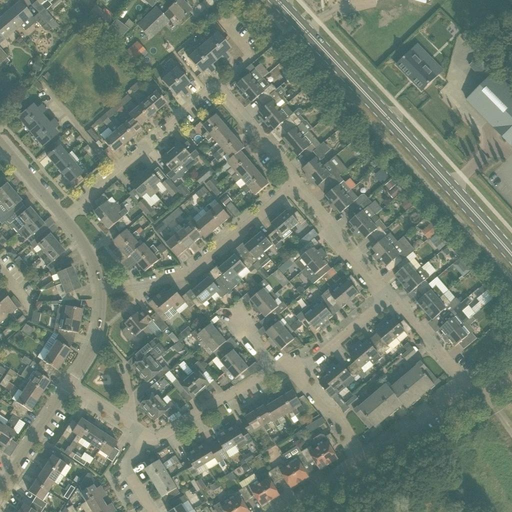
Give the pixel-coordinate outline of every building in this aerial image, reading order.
[(36,0),(44,9),(38,13),(47,23),(52,18),(47,12),(60,1),(59,0),(36,0)] [(191,10),(181,0),(178,0),(168,9),(169,9),(163,14),(156,7),(138,25),(149,38),(175,15),(179,21),(191,10)] [(25,31),(36,22),(19,2),(12,9),(2,18),(14,31),(20,25),(25,31)] [(105,28),(112,19),(95,5),(88,14),(105,28)] [(47,23),(38,13),(33,18),(42,28),(42,27),(47,23)] [(0,42),(14,31),(2,18),(0,19),(0,42)] [(129,29),(115,19),(107,30),(118,39),(129,29)] [(209,34),(207,36),(223,55),(224,56),(227,54),(226,52),(230,48),(217,33),(212,37),(209,34)] [(207,41),(202,45),(216,61),(220,57),(221,59),(224,56),(223,55),(207,36),(204,38),(207,41)] [(135,65),(148,53),(137,42),(124,53),(135,65)] [(195,46),(192,48),(208,67),(210,68),(213,66),(211,64),(216,61),(202,45),(198,49),(195,46)] [(415,45),(402,57),(427,85),(441,73),(415,45)] [(210,68),(208,67),(192,48),(190,50),(193,54),(188,58),(201,73),(205,69),(207,71),(210,68)] [(252,64),(238,76),(242,81),(237,85),(240,89),(238,91),(242,96),(264,78),(252,64)] [(169,68),(166,71),(182,90),(183,91),(186,89),(185,87),(189,83),(176,68),(171,72),(169,68)] [(183,91),(182,90),(166,71),(162,73),(165,77),(161,80),(174,96),(179,92),(180,94),(183,91)] [(511,89),(495,72),(467,101),(511,146),(511,89)] [(300,80),(295,74),(290,79),(297,84),(300,80)] [(261,103),(275,91),(277,90),(272,84),(270,85),(264,78),(242,96),(246,100),(248,98),(252,102),(257,98),(261,103)] [(40,92),(43,89),(37,81),(33,84),(40,92)] [(140,81),(135,85),(138,89),(143,85),(140,81)] [(133,93),(138,89),(135,85),(130,89),(133,93)] [(157,111),(166,103),(156,91),(147,99),(157,111)] [(265,123),(286,105),(275,91),(261,103),(265,108),(260,112),(264,117),(262,119),(265,123)] [(430,128),(445,116),(425,93),(416,102),(424,111),(419,115),(430,128)] [(123,99),(119,103),(122,107),(131,99),(128,95),(123,99)] [(157,111),(147,99),(138,107),(148,119),(157,111)] [(317,103),(321,108),(325,105),(320,100),(317,103)] [(114,107),(109,111),(112,115),(122,107),(119,103),(114,107)] [(22,126),(38,112),(40,110),(38,108),(36,109),(34,107),(32,104),(17,117),(23,125),(21,126),(22,126)] [(284,130),(298,118),(294,113),(293,114),(286,105),(287,105),(286,105),(265,123),(269,127),(271,125),(275,129),(280,125),(284,130)] [(148,119),(138,107),(129,115),(141,129),(139,126),(148,119)] [(40,110),(38,112),(22,126),(22,127),(23,125),(29,132),(45,119),(41,115),(43,113),(40,111),(40,110)] [(112,115),(109,111),(100,119),(103,122),(106,126),(111,122),(108,119),(112,115)] [(141,129),(129,115),(128,115),(131,118),(122,125),(132,137),(141,129)] [(203,135),(206,139),(223,123),(221,120),(221,119),(220,120),(216,115),(203,126),(208,132),(203,135)] [(298,118),(284,130),(288,135),(283,139),(287,144),(285,146),(288,150),(309,132),(302,124),(303,123),(298,118)] [(49,124),(45,119),(29,132),(36,139),(34,141),(51,126),(53,125),(50,122),(49,124)] [(217,143),(230,131),(226,127),(227,126),(226,126),(223,123),(206,139),(208,141),(213,138),(217,143)] [(42,147),(57,134),(54,129),(55,128),(53,125),(51,126),(34,141),(35,141),(36,140),(42,147)] [(132,137),(122,125),(113,133),(123,145),(132,137)] [(96,142),(98,141),(100,139),(90,128),(87,132),(94,140),(96,142)] [(215,159),(237,140),(235,137),(235,136),(234,136),(230,131),(217,143),(222,148),(213,156),(215,159)] [(309,132),(288,150),(292,154),(294,152),(298,156),(303,152),(304,154),(307,157),(321,145),(310,131),(309,132)] [(123,145),(113,133),(103,141),(114,153),(123,145)] [(79,144),(84,141),(80,135),(76,138),(79,144)] [(359,138),(359,139),(353,144),(357,148),(363,143),(359,138)] [(218,162),(222,158),(227,154),(231,159),(241,151),(245,148),(240,143),(241,143),(240,142),(240,143),(237,140),(215,159),(218,162)] [(171,151),(183,165),(188,161),(191,164),(200,156),(187,141),(182,146),(180,143),(171,151),(170,149),(169,150),(171,151)] [(305,175),(308,180),(323,167),(318,160),(330,150),(324,142),(321,145),(307,157),(304,160),(308,165),(303,169),(307,173),(305,175)] [(87,153),(91,150),(87,145),(83,148),(87,153)] [(47,156),(55,165),(66,155),(59,146),(56,148),(47,156)] [(91,158),(95,154),(91,150),(87,153),(91,158)] [(169,167),(165,171),(174,182),(178,179),(181,179),(184,176),(184,174),(187,171),(183,165),(171,151),(162,159),(169,167)] [(245,156),(241,151),(231,159),(227,162),(232,168),(227,172),(230,175),(248,159),(245,156),(245,155),(245,156)] [(55,165),(62,175),(74,164),(66,155),(55,165)] [(241,179),(255,167),(251,163),(251,162),(250,162),(248,159),(230,175),(237,183),(241,179)] [(330,161),(323,167),(308,180),(312,184),(314,182),(318,186),(320,184),(325,189),(340,176),(341,174),(330,161)] [(82,174),(74,164),(62,175),(70,184),(82,174)] [(209,167),(205,170),(210,176),(214,173),(209,167)] [(255,167),(241,179),(246,185),(242,188),(244,191),(262,176),(259,173),(259,172),(255,167)] [(143,171),(139,175),(155,195),(159,191),(162,194),(166,189),(172,197),(179,192),(168,179),(162,184),(150,169),(145,173),(143,171)] [(382,169),(378,173),(384,179),(388,176),(382,169)] [(151,198),(155,195),(139,175),(135,178),(136,181),(132,185),(142,198),(147,193),(151,198)] [(256,195),(269,184),(265,179),(265,178),(264,179),(262,176),(244,191),(246,194),(251,190),(256,195)] [(328,202),(331,206),(351,189),(340,176),(325,189),(329,193),(326,196),(328,198),(330,200),(328,202)] [(396,185),(391,180),(385,186),(390,190),(396,185)] [(211,190),(215,187),(210,181),(206,184),(211,190)] [(0,203),(13,192),(6,184),(0,188),(0,203)] [(391,191),(396,196),(402,191),(398,186),(396,188),(396,187),(391,191)] [(190,193),(185,187),(180,192),(185,197),(190,193)] [(221,193),(215,187),(211,190),(217,197),(221,193)] [(351,189),(331,206),(335,211),(337,209),(341,213),(343,211),(347,216),(359,206),(361,204),(368,198),(365,195),(361,195),(358,198),(351,189)] [(12,215),(9,211),(21,201),(13,192),(0,203),(0,223),(1,225),(4,222),(9,218),(12,215)] [(112,198),(109,200),(104,194),(94,202),(99,208),(95,212),(103,222),(120,207),(112,198)] [(232,201),(227,195),(221,201),(225,206),(232,201)] [(359,206),(347,216),(352,221),(350,222),(354,226),(350,229),(354,234),(376,215),(369,207),(372,204),(368,198),(361,204),(359,206)] [(154,211),(144,200),(138,205),(148,217),(154,211)] [(404,203),(408,209),(412,206),(408,200),(404,203)] [(226,207),(231,212),(236,208),(231,202),(226,207)] [(209,204),(207,207),(222,225),(225,222),(230,217),(219,204),(213,209),(209,204)] [(114,226),(120,232),(131,222),(125,215),(128,213),(124,208),(123,210),(120,207),(103,222),(109,230),(114,226)] [(222,225),(207,207),(204,209),(207,214),(202,218),(213,232),(218,228),(219,227),(222,225)] [(15,213),(12,215),(9,218),(4,222),(11,230),(13,228),(17,233),(37,216),(29,208),(18,217),(15,213)] [(177,218),(183,213),(179,208),(173,214),(177,218)] [(288,210),(279,217),(290,230),(299,223),(301,225),(305,221),(297,211),(293,215),(288,210)] [(203,236),(202,236),(205,239),(208,236),(209,236),(213,232),(202,218),(197,223),(190,215),(187,218),(203,236)] [(354,234),(357,238),(361,235),(365,239),(370,234),(374,239),(384,231),(380,226),(377,229),(373,224),(379,219),(376,215),(354,234)] [(23,235),(30,243),(42,233),(39,229),(44,225),(37,216),(17,233),(20,237),(23,235)] [(290,230),(279,217),(271,225),(276,230),(271,234),(279,244),(292,232),(290,230)] [(194,243),(202,236),(203,236),(187,218),(179,225),(183,229),(194,243)] [(431,224),(425,230),(431,236),(437,231),(431,224)] [(127,230),(114,241),(118,246),(118,247),(119,247),(121,250),(143,231),(141,228),(132,236),(127,230)] [(194,243),(183,229),(178,234),(174,229),(171,232),(186,250),(189,247),(190,247),(194,243)] [(314,229),(300,241),(304,246),(318,234),(314,229)] [(36,254),(39,258),(57,243),(49,235),(46,231),(30,244),(34,248),(37,245),(41,250),(36,254)] [(128,258),(131,255),(141,247),(137,242),(141,238),(144,236),(143,231),(121,250),(124,253),(123,253),(124,253),(128,258)] [(384,231),(374,239),(378,244),(373,249),(376,253),(373,256),(376,260),(392,247),(385,238),(387,236),(384,231)] [(183,252),(186,250),(171,232),(168,234),(172,239),(166,244),(178,257),(183,253),(183,252)] [(275,247),(279,244),(271,234),(266,238),(262,232),(253,240),(264,252),(273,245),(275,247)] [(435,244),(441,250),(445,245),(441,240),(440,239),(435,244)] [(266,255),(264,252),(253,240),(245,247),(249,252),(245,256),(253,266),(255,269),(258,272),(258,271),(265,280),(269,277),(262,268),(260,265),(269,258),(266,255)] [(406,258),(411,254),(407,250),(408,249),(404,245),(403,245),(399,241),(397,242),(392,247),(376,260),(380,264),(383,261),(387,266),(385,267),(390,272),(397,266),(406,258)] [(46,266),(50,271),(62,260),(59,256),(64,251),(57,243),(39,258),(43,262),(48,257),(51,262),(46,266)] [(136,260),(138,264),(155,249),(153,246),(149,250),(144,244),(141,247),(131,255),(135,260),(135,261),(136,260)] [(160,253),(165,248),(161,244),(156,248),(160,253)] [(308,266),(324,252),(321,248),(317,251),(313,247),(308,251),(304,247),(292,258),(291,257),(283,265),(287,270),(300,258),(304,261),(308,266)] [(13,259),(17,255),(11,248),(7,252),(13,259)] [(158,252),(155,249),(138,264),(141,266),(140,267),(141,267),(145,272),(158,262),(153,256),(158,252)] [(329,268),(327,265),(328,264),(324,259),(328,256),(324,252),(308,266),(302,272),(303,273),(303,274),(305,278),(308,278),(313,284),(320,279),(318,277),(329,268)] [(234,256),(227,262),(238,275),(242,279),(250,272),(248,270),(253,266),(245,256),(240,260),(236,255),(234,256)] [(406,258),(397,266),(401,270),(395,275),(402,284),(417,272),(406,258)] [(457,270),(464,264),(460,259),(453,265),(457,270)] [(66,270),(62,260),(50,271),(49,271),(51,276),(57,274),(59,279),(53,281),(55,286),(76,277),(72,267),(66,270)] [(223,275),(218,279),(231,294),(233,292),(232,290),(238,285),(233,279),(238,275),(227,262),(218,269),(223,275)] [(428,285),(425,281),(430,277),(422,268),(417,272),(402,284),(410,293),(416,288),(419,292),(428,285)] [(278,278),(283,275),(279,270),(274,274),(278,278)] [(29,278),(34,283),(39,279),(37,276),(33,275),(29,278)] [(336,283),(335,284),(353,305),(358,301),(355,298),(359,294),(358,292),(363,289),(351,275),(347,279),(343,282),(340,279),(335,283),(336,283)] [(80,288),(76,277),(55,286),(59,296),(60,296),(62,301),(78,300),(74,290),(80,288)] [(209,277),(200,285),(211,297),(217,293),(221,297),(222,298),(228,293),(229,295),(231,294),(218,279),(214,283),(209,277)] [(255,311),(275,295),(278,292),(275,289),(274,290),(273,289),(268,294),(264,289),(269,285),(265,280),(252,290),(256,295),(251,300),(253,302),(255,304),(252,306),(255,309),(256,310),(255,311)] [(45,290),(54,287),(52,282),(43,287),(45,290)] [(350,308),(353,305),(335,284),(322,295),(325,298),(333,307),(338,303),(342,308),(347,304),(350,308)] [(207,301),(211,297),(200,285),(192,292),(197,297),(192,301),(195,304),(200,311),(205,307),(203,304),(207,301)] [(429,285),(428,285),(419,292),(423,297),(417,302),(425,311),(443,295),(435,286),(432,289),(429,285)] [(478,290),(482,294),(486,291),(482,286),(478,290)] [(192,301),(186,294),(181,298),(174,289),(168,294),(165,290),(162,292),(177,310),(185,302),(190,308),(195,304),(192,301)] [(0,308),(7,317),(16,308),(9,300),(3,292),(1,291),(0,291),(0,308)] [(158,307),(154,310),(164,322),(168,318),(170,320),(179,312),(177,310),(162,292),(153,300),(158,307)] [(274,301),(278,298),(275,295),(255,311),(256,311),(259,315),(262,313),(265,317),(266,317),(268,316),(271,320),(272,320),(279,314),(287,307),(283,302),(278,306),(274,301)] [(442,319),(464,301),(461,297),(458,299),(457,298),(450,304),(443,295),(425,311),(433,320),(438,315),(442,319)] [(16,308),(17,309),(21,306),(13,296),(9,300),(16,308)] [(469,320),(461,311),(472,302),(468,297),(464,301),(442,319),(446,324),(440,329),(444,333),(441,335),(445,340),(469,320)] [(333,307),(325,298),(321,301),(318,299),(310,306),(313,311),(327,327),(331,323),(328,320),(333,316),(329,311),(333,307)] [(58,305),(56,317),(80,322),(82,309),(77,308),(78,300),(62,301),(59,301),(51,302),(51,305),(58,305)] [(42,302),(36,302),(34,307),(36,312),(42,302)] [(323,330),(327,327),(313,311),(310,306),(296,316),(299,320),(303,325),(307,329),(311,325),(316,330),(320,327),(323,330)] [(137,313),(125,323),(128,327),(124,331),(123,335),(127,339),(131,340),(136,336),(148,326),(153,322),(162,332),(168,327),(156,313),(150,318),(144,310),(139,315),(137,313)] [(31,321),(38,322),(39,312),(32,311),(31,321)] [(283,319),(279,314),(272,320),(271,320),(266,325),(270,329),(266,333),(270,337),(268,339),(271,343),(270,344),(290,327),(287,324),(283,327),(279,322),(283,319)] [(20,324),(26,319),(22,315),(17,320),(20,324)] [(53,333),(57,335),(70,341),(72,333),(77,334),(80,322),(56,317),(53,333)] [(477,339),(472,334),(475,331),(470,325),(476,321),(473,317),(469,320),(445,340),(449,344),(451,342),(455,347),(459,344),(464,350),(477,339)] [(383,322),(396,338),(405,331),(407,334),(412,330),(404,320),(399,324),(394,318),(390,322),(387,319),(383,322)] [(202,347),(222,330),(221,331),(217,327),(215,329),(211,324),(211,325),(207,320),(206,321),(193,332),(191,334),(202,347)] [(382,339),(377,343),(385,352),(390,348),(388,346),(397,338),(396,338),(383,322),(379,326),(382,329),(377,333),(382,339)] [(25,324),(21,330),(30,335),(33,328),(25,324)] [(10,326),(0,334),(0,338),(1,340),(13,330),(10,326)] [(296,338),(294,340),(290,334),(293,331),(290,327),(270,344),(271,344),(272,344),(275,348),(278,346),(281,350),(283,349),(287,354),(293,351),(303,346),(303,345),(296,338)] [(222,331),(222,330),(202,347),(205,351),(209,347),(217,357),(226,349),(223,345),(226,342),(222,337),(225,335),(222,332),(221,331),(222,331)] [(50,337),(43,347),(63,360),(70,350),(66,347),(70,341),(57,335),(54,340),(50,337)] [(13,344),(8,338),(5,341),(10,347),(13,344)] [(424,345),(420,340),(415,345),(419,349),(424,345)] [(133,365),(140,374),(156,361),(160,357),(153,348),(157,345),(153,341),(136,355),(140,360),(133,365)] [(179,352),(184,347),(179,341),(174,346),(179,352)] [(381,356),(385,352),(377,343),(372,347),(368,341),(363,345),(360,341),(356,345),(369,361),(373,365),(382,358),(381,356)] [(355,361),(350,365),(361,378),(362,379),(367,376),(361,368),(369,361),(356,345),(352,348),(355,352),(350,356),(355,361)] [(57,371),(63,360),(43,347),(37,357),(41,360),(38,365),(49,373),(53,368),(57,371)] [(412,348),(408,352),(402,356),(406,361),(416,352),(412,348)] [(221,370),(224,373),(244,357),(244,356),(244,357),(240,353),(237,355),(236,354),(233,350),(230,353),(226,349),(217,357),(225,366),(221,370)] [(244,357),(224,373),(235,386),(252,375),(247,369),(249,368),(245,364),(247,362),(244,358),(244,357)] [(168,364),(163,369),(156,361),(140,374),(148,382),(157,375),(160,379),(172,369),(168,364)] [(188,376),(201,392),(210,384),(202,375),(207,371),(198,361),(190,368),(193,372),(188,376)] [(421,361),(417,365),(392,386),(409,407),(412,404),(410,402),(414,399),(416,401),(415,399),(418,396),(420,398),(430,389),(429,387),(432,384),(434,386),(435,385),(433,383),(437,380),(421,361)] [(20,376),(29,382),(43,391),(50,381),(46,378),(49,373),(51,375),(51,374),(49,373),(38,365),(32,362),(29,367),(27,366),(20,376)] [(334,364),(329,368),(347,388),(346,387),(355,380),(356,382),(361,378),(350,365),(346,369),(341,364),(337,368),(334,364)] [(347,388),(329,368),(325,371),(328,375),(324,378),(325,379),(320,383),(332,398),(337,393),(334,391),(338,387),(342,392),(347,388)] [(3,379),(9,383),(12,378),(6,374),(3,379)] [(185,390),(193,399),(201,392),(188,376),(180,383),(177,380),(172,384),(181,394),(185,390)] [(9,383),(3,379),(0,383),(0,384),(5,388),(9,383)] [(29,382),(23,392),(36,401),(43,391),(29,382)] [(388,382),(358,407),(354,410),(370,429),(374,426),(375,428),(376,427),(374,425),(378,422),(379,424),(390,415),(388,413),(392,410),(393,412),(394,412),(392,410),(396,407),(397,408),(402,404),(406,409),(409,407),(392,386),(388,382)] [(140,404),(148,413),(163,400),(156,391),(159,388),(155,383),(145,392),(149,396),(140,404)] [(293,391),(284,396),(296,416),(299,421),(302,426),(308,423),(303,416),(301,417),(296,408),(302,405),(293,391)] [(10,406),(13,408),(22,414),(26,409),(30,412),(36,401),(23,392),(16,402),(14,401),(10,406)] [(350,409),(360,400),(356,395),(346,404),(350,409)] [(296,416),(284,396),(275,402),(283,416),(288,413),(292,418),(296,416)] [(168,418),(177,410),(171,401),(167,404),(163,400),(148,413),(155,421),(164,414),(168,418)] [(275,402),(265,407),(273,420),(277,427),(281,425),(278,420),(283,416),(275,402)] [(273,420),(265,407),(264,406),(255,411),(267,431),(271,429),(267,423),(273,420)] [(10,414),(12,415),(8,422),(8,421),(5,426),(0,433),(0,442),(6,447),(15,433),(12,431),(19,420),(21,421),(24,415),(22,414),(13,408),(10,414)] [(267,431),(255,411),(245,417),(247,420),(242,423),(244,426),(249,434),(249,435),(258,429),(262,437),(268,434),(267,431)] [(324,424),(320,418),(316,421),(319,427),(324,424)] [(77,444),(81,438),(91,422),(87,419),(86,422),(80,419),(77,424),(72,420),(65,431),(70,434),(72,432),(76,435),(72,441),(77,444)] [(95,425),(91,422),(81,438),(90,444),(99,431),(94,427),(95,425)] [(239,450),(253,441),(249,435),(249,434),(244,426),(243,426),(245,428),(240,431),(237,425),(227,431),(236,446),(239,450)] [(104,434),(99,431),(90,444),(99,450),(109,434),(105,431),(104,434)] [(214,444),(223,460),(229,457),(226,452),(236,446),(227,431),(217,437),(220,443),(215,446),(214,444)] [(296,443),(300,441),(301,436),(298,432),(292,436),(296,443)] [(114,437),(109,434),(99,450),(108,456),(106,459),(112,462),(116,456),(119,451),(114,448),(117,443),(112,439),(114,437)] [(319,447),(318,447),(327,461),(329,465),(338,459),(332,448),(337,445),(330,434),(326,437),(325,435),(321,434),(314,439),(319,447)] [(278,436),(272,439),(276,445),(282,442),(278,436)] [(218,463),(223,460),(214,444),(215,446),(210,449),(207,443),(197,449),(206,464),(215,458),(218,463)] [(311,446),(301,452),(308,463),(313,459),(320,470),(329,465),(327,461),(318,447),(314,450),(311,446)] [(184,462),(194,478),(209,469),(206,464),(197,449),(187,455),(190,461),(186,464),(184,462)] [(300,483),(309,477),(302,466),(308,463),(301,452),(287,461),(289,465),(297,479),(300,483)] [(43,463),(59,474),(66,464),(68,466),(72,461),(61,453),(57,459),(52,455),(49,461),(46,459),(43,463)] [(150,479),(165,470),(162,465),(156,455),(145,462),(148,467),(145,469),(151,478),(150,479)] [(165,470),(175,463),(172,458),(162,465),(165,470)] [(40,474),(53,483),(59,474),(43,463),(41,467),(43,469),(40,474)] [(250,469),(247,464),(242,467),(245,472),(250,469)] [(300,483),(297,479),(289,465),(284,469),(282,464),(272,470),(279,481),(284,477),(291,488),(300,483)] [(152,479),(157,488),(171,479),(165,470),(150,479),(151,479),(152,479)] [(271,501),(280,495),(273,484),(279,481),(272,470),(262,476),(265,481),(260,483),(260,484),(269,498),(271,501)] [(85,501),(103,491),(100,486),(95,489),(93,486),(94,485),(93,482),(94,481),(89,474),(87,473),(77,488),(80,493),(85,501)] [(53,483),(40,474),(37,479),(34,477),(31,481),(48,492),(53,483)] [(242,487),(257,479),(255,474),(240,482),(242,487)] [(177,488),(171,479),(157,488),(163,497),(167,495),(170,500),(180,493),(177,488)] [(253,482),(243,488),(250,499),(255,496),(262,506),(271,501),(269,498),(260,484),(260,483),(258,479),(253,482)] [(48,492),(31,481),(29,485),(31,487),(28,492),(35,497),(32,502),(43,509),(46,504),(41,501),(48,492)] [(219,488),(215,483),(210,486),(214,492),(219,488)] [(198,492),(201,490),(198,485),(194,487),(190,490),(193,495),(198,492)] [(227,495),(231,502),(237,511),(249,511),(244,502),(250,499),(243,488),(233,494),(227,495)] [(85,501),(91,510),(103,502),(101,499),(106,496),(103,491),(85,501)] [(203,494),(198,497),(202,505),(208,502),(203,494)] [(173,510),(169,511),(186,511),(182,504),(188,501),(185,495),(170,505),(173,510)] [(237,511),(231,502),(226,505),(223,500),(214,507),(216,511),(237,511)] [(41,511),(43,509),(32,502),(28,507),(23,504),(20,509),(17,508),(15,511),(41,511)] [(106,506),(103,502),(91,510),(91,511),(107,511),(113,508),(110,503),(106,506)]
